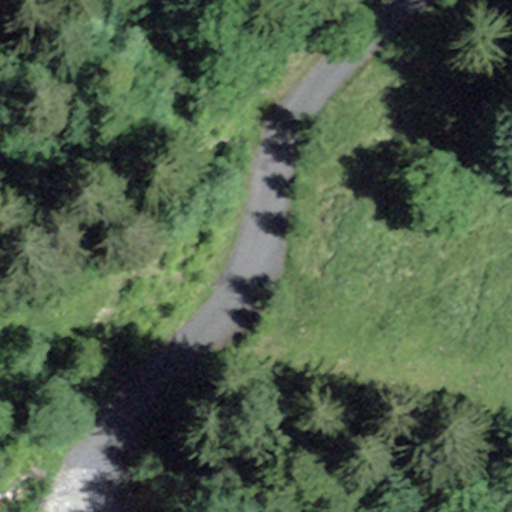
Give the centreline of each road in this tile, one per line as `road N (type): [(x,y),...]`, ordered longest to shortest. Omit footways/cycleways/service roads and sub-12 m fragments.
road 1 (track): [(92,511),(97,461),(118,417),(242,278),(289,110),(315,75),(405,0)]
road 2 (track): [(242,278),(404,152),(511,102)]
